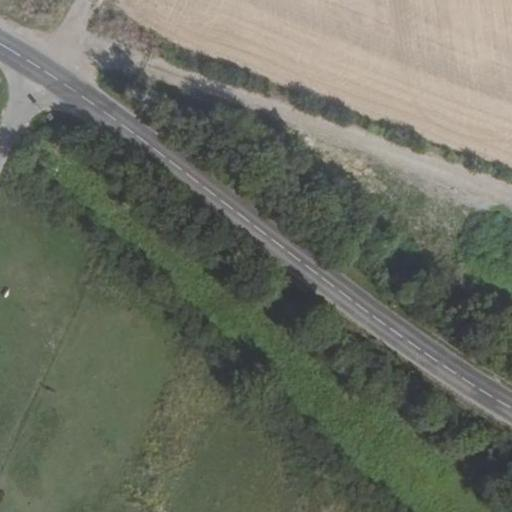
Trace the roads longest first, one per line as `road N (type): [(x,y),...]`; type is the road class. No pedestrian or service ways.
road 1 (tertiary): [(0,44),(511,403)]
road 2 (track): [(0,145),(36,64),(86,0)]
